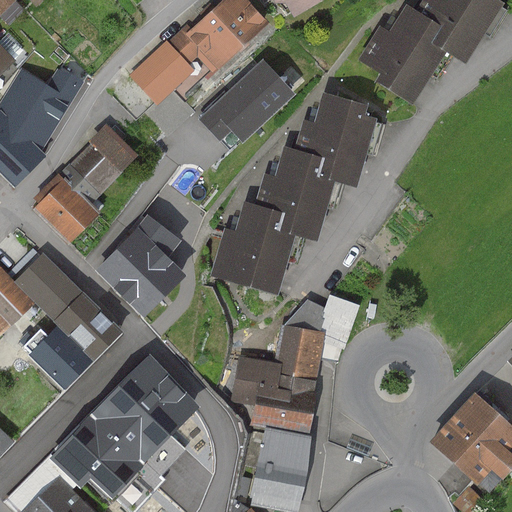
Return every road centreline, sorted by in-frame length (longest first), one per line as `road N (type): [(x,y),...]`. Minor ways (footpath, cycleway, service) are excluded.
road 1 (residential): [(16,205),(114,67),(187,0)]
road 2 (residential): [(146,338),(0,479)]
road 3 (residential): [(146,338),(220,425),(223,476),(210,511)]
road 4 (residential): [(403,483),(427,408),(511,339)]
road 5 (residential): [(146,338),(16,205)]
